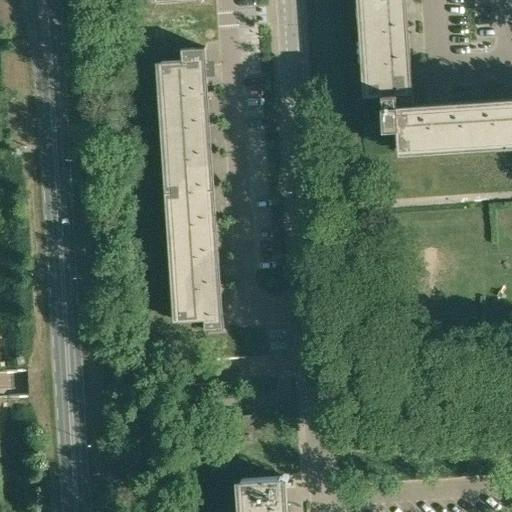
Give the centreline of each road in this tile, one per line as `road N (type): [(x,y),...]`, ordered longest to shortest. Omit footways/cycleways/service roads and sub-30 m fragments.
road 1 (residential): [(310,308),(264,312),(245,288),(227,0)]
road 2 (primary): [(55,154),(76,511)]
road 3 (residential): [(511,449),(319,435),(310,308)]
road 4 (residential): [(310,308),(289,0)]
road 5 (primary): [(31,0),(55,154)]
road 6 (primary): [(55,154),(56,0)]
road 7 (residential): [(432,0),(437,61),(446,70),(507,67)]
